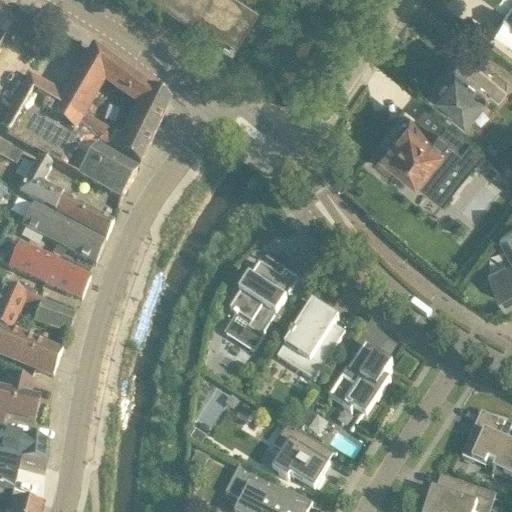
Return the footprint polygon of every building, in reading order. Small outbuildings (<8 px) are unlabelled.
[(178,0),(184,3),(182,5),(184,6),(185,4),(197,12),(196,14),(198,15),(199,13),(211,21),(210,22),(212,24),(213,22),(225,30),(224,31),(225,32),(224,34),(235,41),(237,37),(236,36),(259,1),(269,7),(270,6),(269,5),(272,0),(178,0)] [(511,24),(504,19),(495,31),(511,42),(511,24)] [(97,148),(124,163),(138,172),(169,107),(93,51),(83,68),(64,100),(29,80),(0,132),(0,134),(78,179),(80,178),(119,200),(120,202),(136,176),(122,168),(94,152),(97,148)] [(498,99),(506,89),(474,62),(466,71),(456,63),(444,77),(439,77),(434,82),(435,88),(433,90),(466,118),(488,92),(498,99)] [(441,164),(449,154),(409,120),(408,123),(404,122),(398,129),(399,133),(384,152),(384,153),(377,163),(377,166),(384,172),(387,172),(396,162),(416,180),(434,158),(441,164)] [(0,157),(17,168),(23,158),(0,143),(0,157)] [(37,162),(20,194),(106,243),(113,226),(41,186),(51,169),(37,162)] [(1,185),(0,187),(0,199),(2,201),(9,189),(1,185)] [(76,258),(95,268),(105,244),(33,205),(21,228),(56,247),(66,252),(76,258)] [(509,253),(510,252),(511,256),(511,261),(488,274),(506,306),(507,306),(507,305),(511,302),(511,227),(499,234),(509,253)] [(0,261),(7,265),(13,254),(0,247),(0,261)] [(18,250),(9,268),(82,301),(90,281),(71,272),(55,264),(18,250)] [(249,278),(239,294),(241,295),(230,312),(235,316),(234,317),(237,320),(225,338),(252,356),(299,283),(285,274),(281,280),(260,266),(251,280),(249,278)] [(0,287),(2,289),(40,305),(42,305),(45,298),(3,281),(0,287)] [(0,356),(53,379),(63,352),(14,330),(23,309),(37,315),(40,305),(2,289),(0,293),(0,356)] [(67,339),(75,318),(42,305),(40,305),(37,315),(33,326),(67,339)] [(313,305),(294,335),(292,334),(289,339),(290,340),(285,349),(294,355),(287,366),(314,384),(345,335),(334,329),(339,322),(313,305)] [(390,385),(385,382),(392,373),(383,367),(386,363),(367,350),(353,370),(351,369),(329,402),(351,416),(354,412),(361,417),(350,434),(351,434),(362,418),(367,420),(390,385)] [(0,430),(1,431),(4,418),(34,426),(39,404),(28,401),(32,384),(12,380),(13,379),(6,377),(3,392),(0,391),(0,430)] [(296,432),(301,435),(304,430),(309,433),(318,420),(308,413),(296,432)] [(462,459),(474,464),(485,469),(488,463),(495,466),(492,473),(497,475),(511,481),(511,487),(509,494),(510,494),(511,490),(511,430),(510,435),(503,431),(505,426),(482,415),(473,436),(474,436),(466,453),(465,453),(462,459)] [(337,458),(301,435),(296,432),(288,427),(274,449),(283,455),(272,473),(288,482),(291,479),(315,494),(330,470),(327,468),(333,458),(336,459),(337,458)] [(202,447),(206,440),(196,433),(191,441),(202,447)] [(1,437),(0,439),(0,458),(19,464),(45,472),(47,448),(1,437)] [(204,472),(210,461),(197,454),(192,466),(204,472)] [(294,511),(289,509),(295,498),(240,469),(226,496),(242,504),(237,511),(294,511)] [(491,511),(494,503),(503,506),(505,500),(496,497),(441,479),(429,511),(491,511)]
